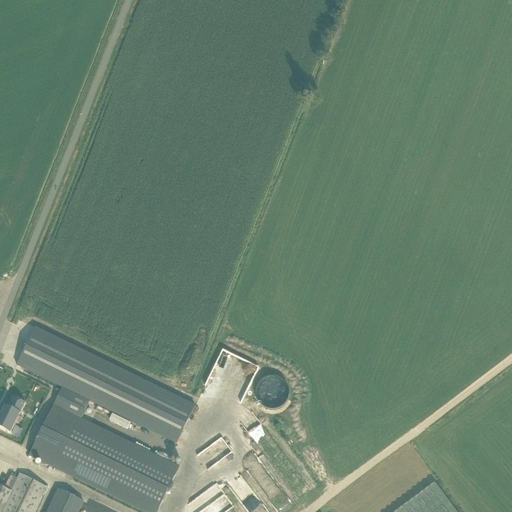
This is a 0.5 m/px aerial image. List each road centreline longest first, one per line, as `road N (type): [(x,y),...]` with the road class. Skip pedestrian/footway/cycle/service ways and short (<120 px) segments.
road 1 (unclassified): [(130,0),(0,329)]
road 2 (track): [(307,511),(511,358)]
road 3 (unknown): [(0,454),(124,511)]
